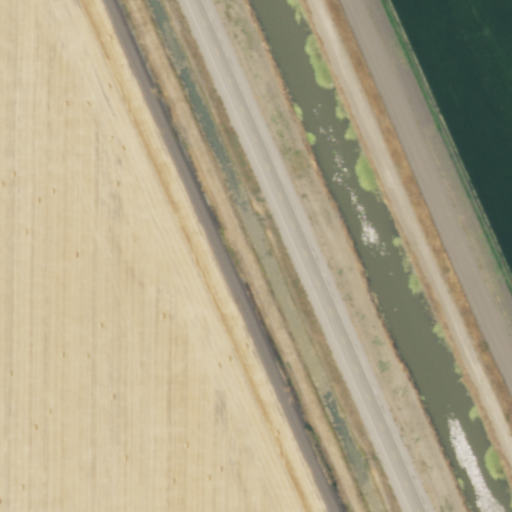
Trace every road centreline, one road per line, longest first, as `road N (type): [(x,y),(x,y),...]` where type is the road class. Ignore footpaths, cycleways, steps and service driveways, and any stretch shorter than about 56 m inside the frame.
road 1 (tertiary): [(428,511),(202,0)]
road 2 (track): [(511,132),(452,0)]
